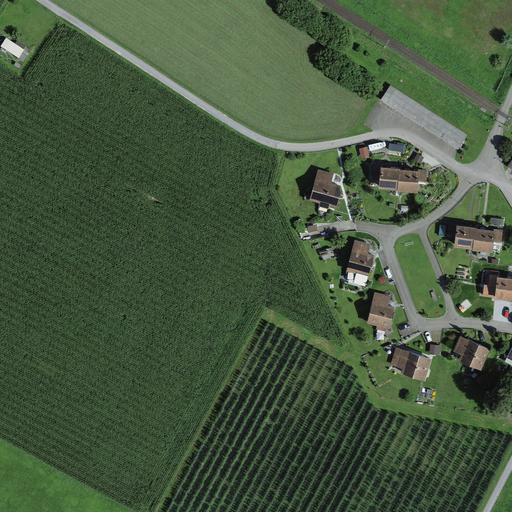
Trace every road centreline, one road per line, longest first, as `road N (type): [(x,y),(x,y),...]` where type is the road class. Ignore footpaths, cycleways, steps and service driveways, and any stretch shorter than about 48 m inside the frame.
road 1 (track): [(379,133),(316,148),(269,142),(44,0)]
road 2 (residential): [(460,322),(420,324),(387,237)]
